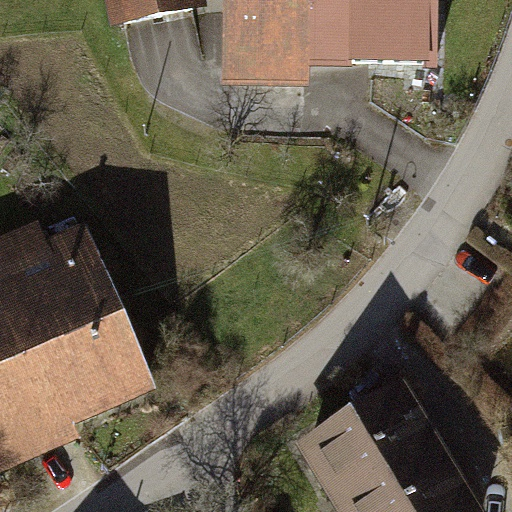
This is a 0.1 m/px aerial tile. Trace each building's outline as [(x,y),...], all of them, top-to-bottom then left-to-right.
[(95,0),(102,33),(200,13),(197,0),(95,0)] [(213,0),(213,96),(302,96),(302,79),(427,80),(427,0),(213,0)] [(70,212),(0,242),(0,481),(158,414),(70,212)] [(289,457),(322,511),(352,511),(438,463),(395,392),(289,457)] [(467,511),(438,463),(352,511),(467,511)]
